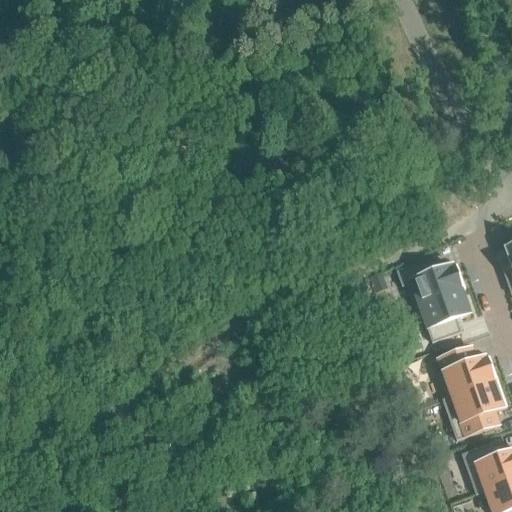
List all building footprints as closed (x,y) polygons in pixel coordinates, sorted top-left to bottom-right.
[(506,259),(498,262),(508,291),(511,289),(511,237),(504,240),(506,245),(502,246),(506,259)] [(433,259),(395,272),(400,287),(405,286),(413,307),(417,306),(459,291),(463,289),(455,266),(437,272),(433,259)] [(371,281),(376,295),(386,291),(381,278),(371,281)] [(459,291),(417,306),(431,344),(459,334),(454,320),(468,316),(460,293),(459,291)] [(461,353),(432,363),(437,376),(432,378),(441,402),(492,385),(483,360),(466,366),(461,353)] [(441,402),(437,404),(450,443),(488,430),(483,417),(501,410),(492,385),(441,402)] [(498,443),(460,457),(474,496),(483,493),(511,482),(511,453),(503,457),(498,443)] [(511,511),(511,482),(483,493),(489,511),(511,511)]
